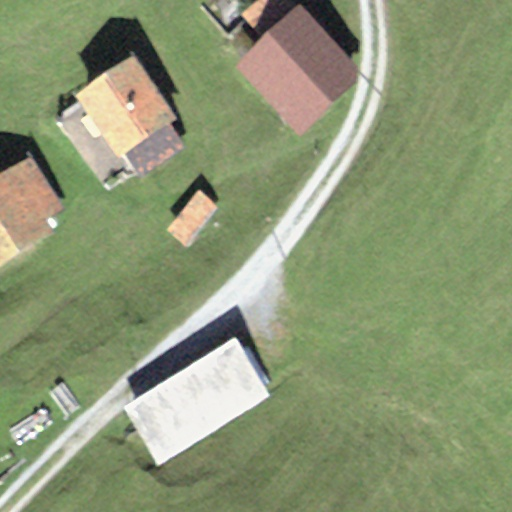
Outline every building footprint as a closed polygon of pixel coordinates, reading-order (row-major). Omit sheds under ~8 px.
[(295,15),(229,82),(297,149),(363,83),(295,15)] [(127,68),(76,107),(121,166),(173,127),(127,68)] [(41,174),(0,199),(0,282),(78,234),(41,174)] [(209,202),(180,234),(200,252),(229,221),(209,202)] [(233,353),(134,428),(175,481),(274,407),(233,353)]
